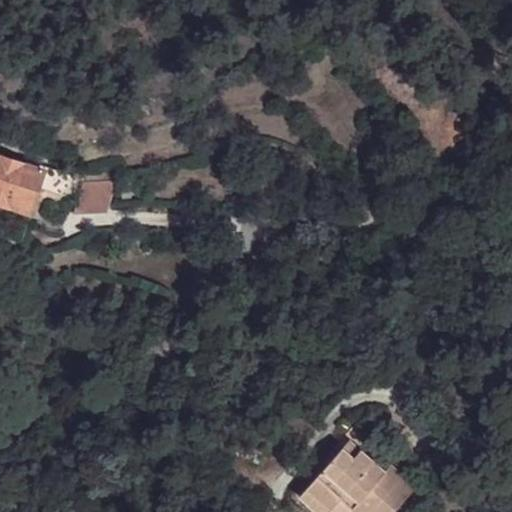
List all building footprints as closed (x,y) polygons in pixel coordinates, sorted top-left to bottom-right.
[(0,206),(27,215),(35,192),(39,179),(0,165),(0,206)] [(39,179),(35,192),(55,198),(64,190),(66,183),(40,175),(39,179)] [(99,223),(111,191),(74,194),(63,223),(99,223)] [(331,444),(324,452),(334,461),(342,453),(331,444)] [(311,511),(321,502),(332,511),(374,511),(395,489),(372,468),(366,474),(342,453),(334,461),(324,452),(282,498),(296,511),(311,511)] [(332,511),(321,502),(311,511),(332,511)]
